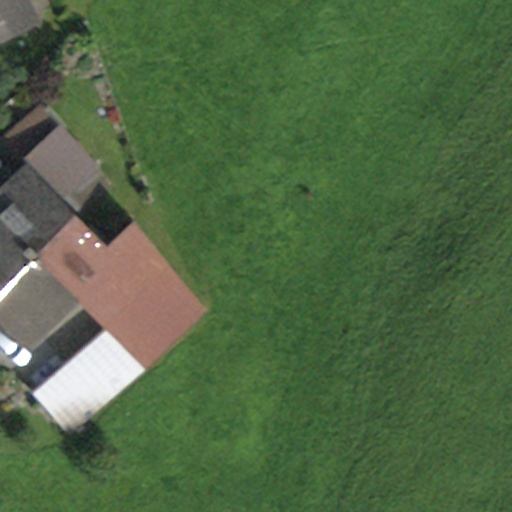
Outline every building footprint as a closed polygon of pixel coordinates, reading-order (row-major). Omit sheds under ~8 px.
[(0,0),(0,31),(30,17),(24,5),(33,0),(0,0)] [(40,109),(8,138),(30,162),(79,214),(107,188),(40,109)] [(0,285),(79,214),(30,162),(0,189),(0,285)] [(0,285),(0,294),(31,329),(80,285),(115,253),(109,247),(79,214),(0,285)] [(115,323),(151,361),(203,310),(137,222),(109,247),(115,253),(80,285),(115,323)] [(115,323),(36,388),(72,429),(151,361),(115,323)]
